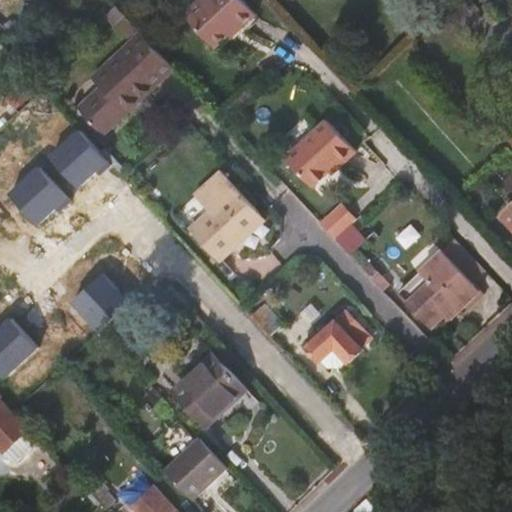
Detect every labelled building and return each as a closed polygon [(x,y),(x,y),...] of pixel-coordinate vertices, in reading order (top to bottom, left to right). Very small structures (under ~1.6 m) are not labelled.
[(258,15),(243,0),(205,0),(188,17),(218,48),(242,25),(245,28),(258,15)] [(109,130),(177,68),(170,62),(118,5),(109,14),(134,40),(99,73),(108,83),(85,105),(109,130)] [(341,166),(358,149),(331,120),(289,160),(313,186),(338,163),(341,166)] [(222,259),(270,215),(241,184),(226,168),(200,192),(214,208),(193,227),(222,259)] [(321,225),(335,239),(351,224),(356,220),(342,205),(321,225)] [(511,207),(502,217),(511,227),(511,207)] [(365,240),(351,224),(335,239),(362,268),(388,245),(374,231),(365,240)] [(486,296),(443,251),(399,292),(432,327),(445,315),(450,319),(463,307),(468,312),(486,296)] [(176,316),(188,305),(169,285),(158,295),(176,316)] [(268,302),(252,316),(261,325),(270,336),(286,322),(268,302)] [(362,346),(372,337),(348,311),(308,347),(322,362),(324,360),(331,367),(339,367),(346,361),(349,363),(364,350),(362,346)] [(244,390),(213,355),(171,393),(203,428),(244,390)] [(28,428),(30,426),(13,407),(0,393),(0,447),(3,450),(6,448),(16,459),(38,440),(28,428)] [(198,436),(163,468),(193,500),(228,468),(207,447),(198,436)] [(96,473),(84,484),(104,506),(116,496),(96,473)] [(169,511),(173,508),(151,484),(132,503),(140,511),(169,511)]
